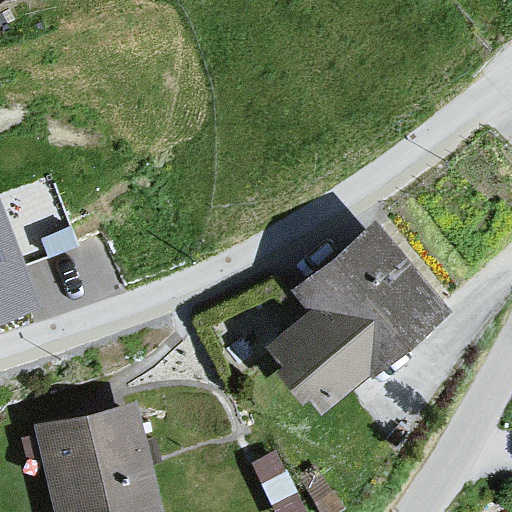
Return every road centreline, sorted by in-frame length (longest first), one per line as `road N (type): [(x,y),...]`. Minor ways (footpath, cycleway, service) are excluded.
road 1 (residential): [(0,352),(163,298),(257,256),(511,76)]
road 2 (residential): [(511,354),(415,511)]
